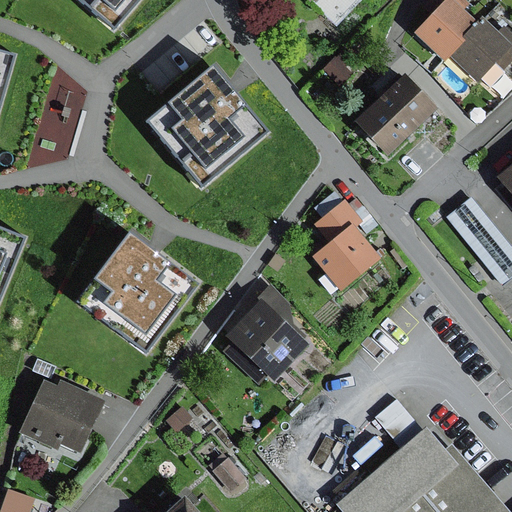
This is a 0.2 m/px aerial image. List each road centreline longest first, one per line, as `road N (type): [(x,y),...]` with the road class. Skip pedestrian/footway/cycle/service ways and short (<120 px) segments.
road 1 (residential): [(224,0),(258,62),(391,218)]
road 2 (residential): [(391,218),(511,365)]
road 3 (residential): [(391,218),(511,108)]
